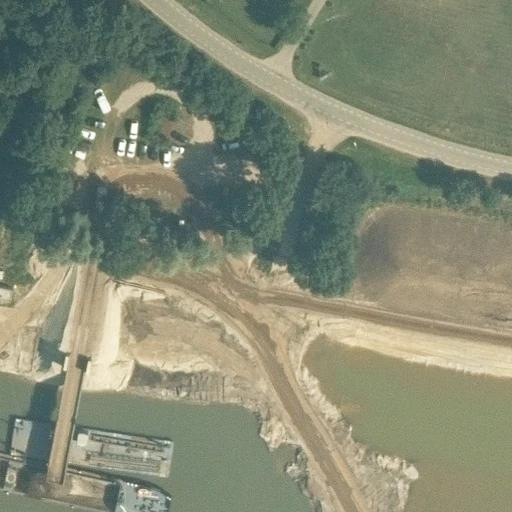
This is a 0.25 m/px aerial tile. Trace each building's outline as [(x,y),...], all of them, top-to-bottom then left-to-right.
[(148,129),(163,138),(177,117),(161,108),(148,129)] [(61,176),(51,199),(80,211),(90,189),(61,176)] [(227,312),(251,312),(251,294),(227,293),(227,312)] [(36,329),(35,345),(52,345),(52,329),(36,329)] [(36,380),(50,382),(52,366),(39,364),(36,380)]
